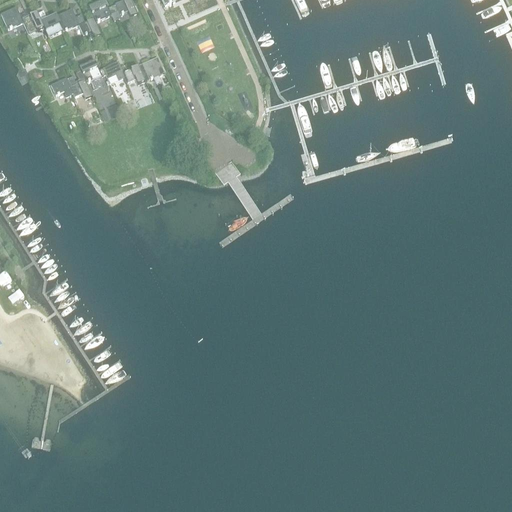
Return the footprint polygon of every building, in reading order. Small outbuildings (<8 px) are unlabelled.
[(111,9),(114,14),(117,13),(119,16),(127,13),(130,18),(137,14),(130,0),(127,0),(114,6),(115,7),(111,9)] [(160,0),(165,8),(182,0),(160,0)] [(114,14),(111,9),(107,10),(104,2),(88,9),(93,20),(95,24),(96,24),(111,17),(110,16),(114,14)] [(27,18),(25,15),(20,17),(16,9),(0,16),(7,31),(23,24),(22,21),(27,18)] [(77,23),(82,21),(81,17),(75,19),(71,11),(56,18),(62,32),(63,33),(78,27),(78,26),(77,23)] [(39,19),(45,17),(43,13),(37,15),(37,14),(27,18),(22,21),(23,24),(26,31),(34,28),(36,33),(43,30),(39,19)] [(56,18),(56,16),(46,20),(45,17),(39,19),(43,30),(45,34),(53,30),(55,35),(62,32),(56,18)] [(101,35),(96,24),(95,24),(93,20),(84,24),(82,21),(77,23),(78,26),(78,27),(83,37),(91,34),(93,39),(101,35)] [(213,32),(200,37),(203,45),(216,40),(213,32)] [(27,61),(29,65),(38,59),(35,55),(27,61)] [(143,79),(147,77),(148,81),(164,75),(157,59),(142,66),(144,72),(140,73),(143,79)] [(105,76),(103,70),(99,72),(94,62),(79,69),(81,73),(76,76),(79,81),(83,79),(85,82),(86,85),(105,76)] [(127,73),(124,67),(120,69),(118,63),(103,70),(105,76),(109,86),(123,80),(125,86),(127,85),(124,79),(125,79),(123,75),(127,73)] [(145,83),(143,79),(140,73),(144,72),(142,66),(127,73),(123,75),(125,79),(124,79),(127,85),(135,81),(138,86),(145,83)] [(68,85),(74,82),(72,78),(67,81),(66,80),(50,87),(55,97),(63,94),(66,99),(72,96),(73,96),(68,85)] [(92,98),(86,85),(85,82),(76,86),(74,82),(68,85),(73,96),(72,96),(74,99),(83,96),(85,101),(92,98)]
